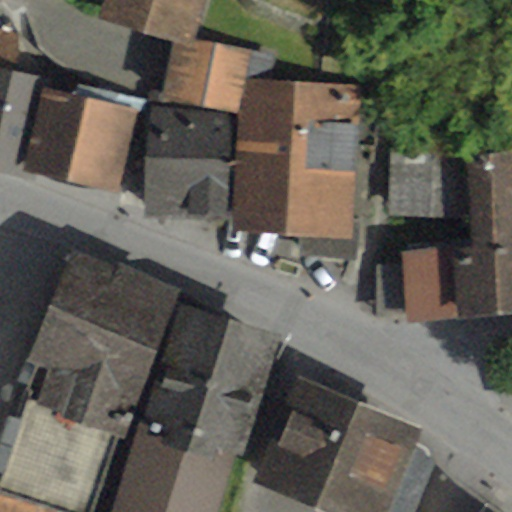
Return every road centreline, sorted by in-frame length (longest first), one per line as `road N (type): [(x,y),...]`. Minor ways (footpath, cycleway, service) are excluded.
road 1 (tertiary): [(0,195),(255,289),(412,366)]
road 2 (tertiary): [(412,366),(511,453)]
